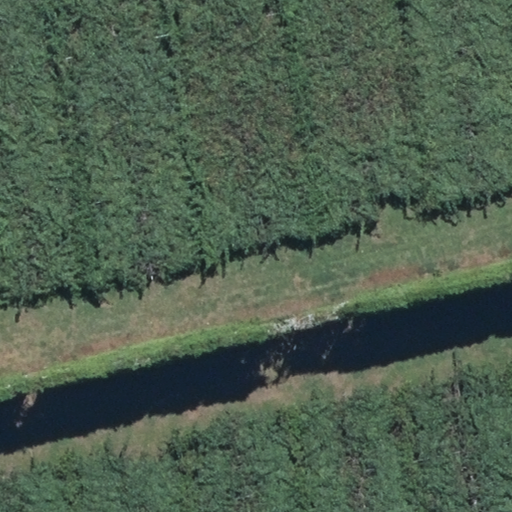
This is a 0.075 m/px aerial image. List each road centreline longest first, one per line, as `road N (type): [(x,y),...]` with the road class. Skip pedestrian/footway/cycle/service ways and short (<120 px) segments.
road 1 (track): [(0,473),(511,357)]
road 2 (track): [(0,343),(511,233)]
